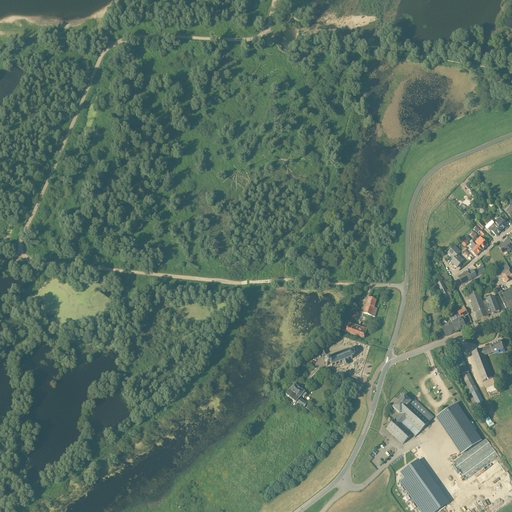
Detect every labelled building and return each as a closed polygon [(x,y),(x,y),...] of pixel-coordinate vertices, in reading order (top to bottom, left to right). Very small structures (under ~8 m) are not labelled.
[(396,23),(391,29),(394,32),(398,35),(403,29),(396,23)] [(502,230),(508,225),(500,217),(495,222),(497,224),(497,225),(502,230)] [(485,227),(487,230),(490,232),(492,231),(496,236),(502,230),(497,225),(496,226),(494,224),(494,223),(492,220),(485,227)] [(486,234),(478,226),(474,230),(478,234),(479,233),(483,237),(486,234)] [(482,250),(488,245),(480,237),(475,242),(477,244),(477,245),(482,250)] [(464,247),(468,244),(463,238),(459,242),(464,247)] [(472,246),(469,248),(472,250),(471,251),(477,256),(482,250),(477,245),(476,246),(474,243),(472,242),(470,244),(472,246)] [(504,244),(499,247),(503,254),(507,252),(507,253),(509,252),(504,244)] [(454,259),(458,255),(461,252),(455,246),(448,253),(454,259)] [(454,259),(451,262),(457,268),(464,261),(458,255),(454,259)] [(505,270),(501,273),(502,274),(502,275),(507,282),(511,279),(511,272),(510,269),(507,265),(503,267),(505,270)] [(468,272),(458,277),(462,285),(472,279),(477,276),(473,270),(468,273),(468,272)] [(511,287),(500,293),(498,293),(508,311),(510,310),(511,309),(511,287)] [(483,302),(479,291),(469,295),(479,320),(489,316),(488,315),(490,314),(492,313),(492,314),(499,311),(494,297),(487,299),(487,300),(483,302)] [(375,317),(377,310),(373,309),(376,301),(368,298),(363,313),(375,317)] [(458,313),(455,315),(456,316),(458,320),(462,328),(466,326),(464,323),(467,321),(465,317),(468,315),(465,308),(458,312),(458,313)] [(456,331),(462,328),(458,320),(452,323),(456,331)] [(358,326),(348,323),(347,328),(344,327),(342,331),(345,332),(355,336),(358,326)] [(442,328),(446,336),(456,331),(452,323),(449,325),(447,324),(445,325),(445,327),(442,328)] [(358,326),(355,336),(363,339),(367,330),(358,326)] [(482,349),(472,353),(483,382),(494,378),(485,356),(493,353),(504,348),(501,341),(482,348),(482,349)] [(349,351),(349,350),(328,358),(329,359),(325,361),(326,365),(331,364),(331,366),(342,362),(343,366),(348,365),(347,360),(351,358),(351,357),(353,357),(354,354),(353,352),(351,350),(349,351)] [(478,407),(485,403),(469,372),(462,357),(456,360),(462,375),(478,407)] [(294,385),(286,396),(296,403),(296,402),(304,408),(306,404),(299,399),(301,396),(304,398),(306,394),(304,392),(297,387),(294,385)] [(399,414),(386,429),(402,445),(406,441),(412,435),(401,424),(406,419),(420,433),(420,432),(434,417),(413,399),(412,400),(410,402),(404,395),(392,408),(399,414)] [(465,452),(482,441),(456,403),(439,415),(465,452)] [(309,404),(306,408),(312,413),(315,409),(309,404)] [(466,480),(498,456),(485,439),(454,462),(455,463),(454,464),(466,480)] [(400,481),(399,482),(413,501),(420,511),(436,511),(448,503),(418,460),(417,461),(419,462),(415,465),(414,464),(401,473),(404,478),(400,481)] [(459,485),(454,489),(458,494),(463,491),(459,485)]
